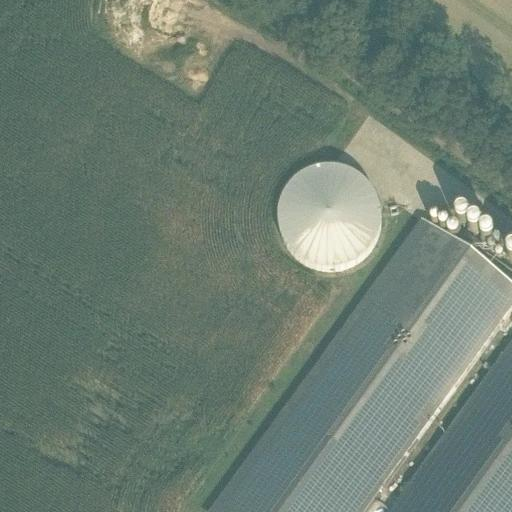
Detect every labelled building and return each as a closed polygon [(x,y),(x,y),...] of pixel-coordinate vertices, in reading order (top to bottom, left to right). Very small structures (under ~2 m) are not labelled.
[(293,191),(288,264),(378,270),(384,176),(304,171),(303,192),(293,191)] [(381,485),(511,309),(511,286),(458,249),(418,221),(280,414),(381,485)] [(424,511),(511,511),(511,275),(484,255),(486,251),(467,237),(458,249),(511,286),(511,350),(405,499),(424,511)] [(360,511),(381,485),(280,414),(209,511),(360,511)] [(395,511),(424,511),(405,499),(395,511)]
